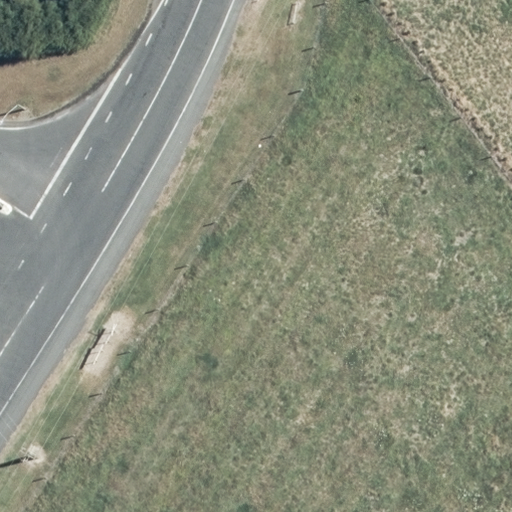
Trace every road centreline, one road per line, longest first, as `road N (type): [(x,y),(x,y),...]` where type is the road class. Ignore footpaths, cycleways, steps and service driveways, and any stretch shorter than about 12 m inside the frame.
road 1 (unclassified): [(203,0),(71,246)]
road 2 (unclassified): [(71,246),(0,357)]
